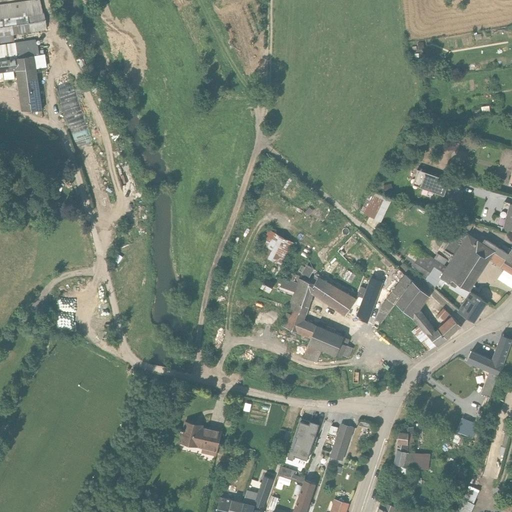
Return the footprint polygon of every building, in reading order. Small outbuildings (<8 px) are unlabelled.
[(0,73),(15,72),(21,113),(42,112),(36,69),(44,68),(42,55),(38,56),(35,41),(0,45),(0,37),(46,31),(39,0),(25,2),(0,6),(0,73)] [(467,137),(454,138),(454,151),(468,150),(467,137)] [(452,183),(417,171),(413,185),(442,195),(446,186),(450,187),(452,183)] [(366,179),(360,190),(367,194),(373,183),(366,179)] [(391,183),(383,185),(384,196),(393,195),(391,183)] [(373,193),(363,214),(380,222),(392,199),(373,193)] [(511,204),(510,204),(503,228),(511,230),(511,204)] [(270,247),(266,256),(284,264),(295,240),(269,229),(262,243),(270,247)] [(443,250),(453,256),(460,245),(465,238),(455,231),(443,250)] [(441,274),(458,284),(469,291),(489,260),(495,252),(481,243),(467,234),(465,238),(460,245),(453,256),(450,261),(446,267),(441,274)] [(495,252),(489,260),(500,268),(501,269),(511,275),(511,248),(508,255),(484,239),(481,243),(495,252)] [(411,267),(422,252),(413,246),(403,262),(411,267)] [(422,252),(411,267),(435,288),(441,280),(455,289),(458,284),(441,274),(446,267),(433,259),(422,252)] [(433,259),(446,267),(450,261),(437,253),(433,259)] [(301,266),(298,272),(301,274),(309,278),(313,270),(306,265),(304,268),(301,266)] [(511,275),(501,269),(497,276),(507,282),(511,275)] [(294,293),(298,279),(299,276),(285,271),(279,288),(294,293)] [(381,306),(389,311),(390,311),(395,304),(394,303),(397,299),(412,281),(404,275),(398,284),(386,299),(381,306)] [(310,292),(312,294),(344,317),(344,316),(356,299),(330,284),(318,277),(313,285),(310,292)] [(366,289),(362,298),(375,303),(382,282),(371,278),(370,278),(366,289)] [(266,279),(260,289),(269,294),(275,284),(266,279)] [(298,279),(294,293),(289,307),(306,314),(308,307),(312,294),(310,292),(313,285),(298,279)] [(394,303),(395,304),(412,319),(418,326),(424,334),(425,334),(427,336),(435,330),(420,310),(430,298),(412,281),(397,299),(394,303)] [(356,299),(344,316),(346,317),(356,317),(356,316),(362,298),(366,289),(361,287),(356,299)] [(469,292),(457,311),(474,323),(487,303),(469,292)] [(356,316),(367,324),(375,303),(362,298),(356,316)] [(389,311),(381,306),(376,317),(382,321),(389,311)] [(310,339),(316,325),(304,320),(306,314),(289,307),(288,310),(280,326),(296,333),(310,339)] [(445,322),(451,317),(442,309),(437,315),(445,322)] [(316,325),(317,326),(320,319),(306,314),(304,320),(316,325)] [(436,329),(446,340),(460,327),(451,317),(445,322),(436,329)] [(296,333),(280,326),(275,339),(305,351),(305,352),(318,357),(333,363),(335,357),(343,338),(343,337),(317,326),(316,325),(310,339),(296,333)] [(424,334),(418,326),(411,332),(428,351),(436,346),(427,336),(425,334),(424,334)] [(435,330),(427,336),(436,346),(437,347),(446,340),(436,329),(435,330)] [(493,362),(502,366),(511,341),(501,336),(496,348),(498,349),(493,362)] [(343,338),(335,357),(341,359),(342,356),(348,358),(352,349),(346,346),(349,340),(343,338)] [(462,370),(493,384),(502,366),(493,362),(471,351),(466,361),(462,370)] [(318,357),(305,352),(303,357),(312,361),(316,362),(318,357)] [(462,370),(466,361),(462,359),(461,361),(456,359),(455,361),(453,360),(444,368),(436,374),(456,384),(454,388),(473,398),(468,408),(458,425),(470,431),(479,414),(491,390),(490,389),(493,384),(462,370)] [(221,431),(189,422),(184,445),(215,453),(221,431)] [(295,437),(297,438),(291,456),(297,458),(306,461),(319,425),(310,422),(309,425),(300,422),(295,437)] [(352,428),(340,424),(339,429),(331,452),(329,459),(341,463),(352,428)] [(331,452),(339,429),(330,426),(322,449),(331,452)] [(407,428),(407,434),(401,433),(396,449),(410,453),(412,447),(418,447),(417,428),(407,428)] [(445,430),(441,437),(461,448),(465,441),(445,430)] [(396,449),(393,464),(407,468),(409,468),(427,471),(429,455),(421,454),(413,454),(410,453),(396,449)] [(407,468),(393,464),(391,471),(405,475),(407,468)] [(302,475),(294,473),(295,469),(282,465),(278,476),(300,483),(302,475)] [(262,508),(273,480),(263,476),(254,499),(245,497),(243,502),(240,511),(264,511),(265,509),(262,508)] [(315,486),(303,482),(297,500),(309,504),(315,486)] [(462,498),(455,511),(470,511),(475,504),(473,503),(479,491),(469,486),(463,499),(462,498)] [(240,511),(243,502),(219,496),(215,511),(240,511)] [(347,506),(334,501),(329,511),(346,511),(349,506),(347,506)] [(424,501),(419,511),(430,511),(433,505),(424,501)] [(379,502),(376,511),(400,511),(402,509),(394,507),(379,502)]
